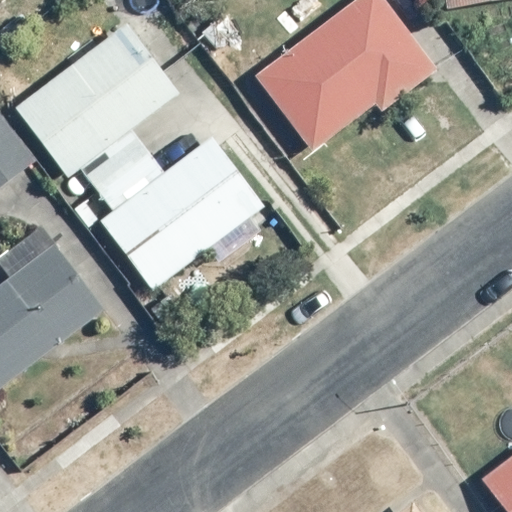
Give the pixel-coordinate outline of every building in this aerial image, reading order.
[(384,0),(354,0),(254,75),(311,151),(376,103),(382,111),(437,70),(384,0)] [(446,0),(447,9),(500,0),(446,0)] [(128,22),(14,107),(67,179),(181,94),(128,22)] [(0,191),(37,164),(0,113),(0,191)] [(213,137),(100,220),(152,290),(265,206),(213,137)] [(55,245),(0,285),(0,388),(104,311),(55,245)] [(511,511),(511,455),(480,480),(505,511),(511,511)] [(453,511),(434,485),(396,511),(453,511)]
